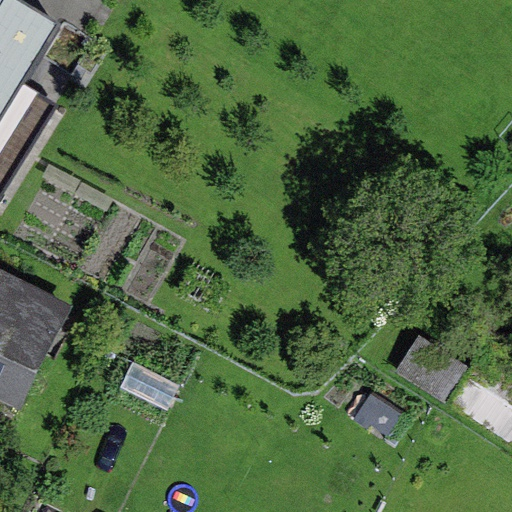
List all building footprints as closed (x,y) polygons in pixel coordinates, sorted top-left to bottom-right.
[(0,0),(0,37),(23,0),(0,0)] [(0,78),(0,200),(7,205),(63,118),(0,78)] [(0,273),(0,393),(27,407),(76,312),(0,273)] [(473,373),(425,342),(407,370),(455,401),(473,373)] [(511,353),(505,364),(493,357),(461,406),(511,438),(511,353)]
